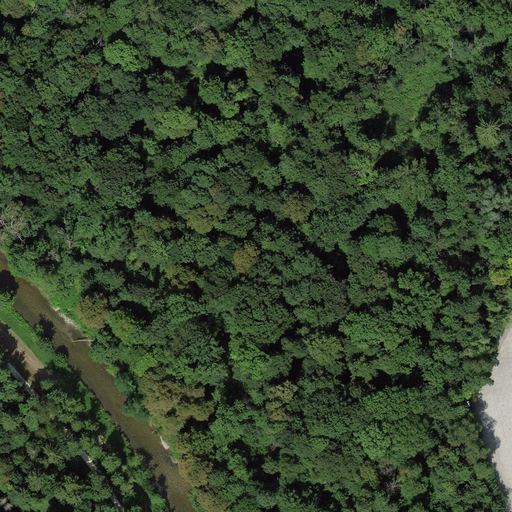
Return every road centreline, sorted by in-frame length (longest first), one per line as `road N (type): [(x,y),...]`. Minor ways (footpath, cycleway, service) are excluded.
road 1 (track): [(334,511),(319,447),(267,331),(200,236),(0,39)]
road 2 (track): [(0,358),(96,471),(120,511)]
